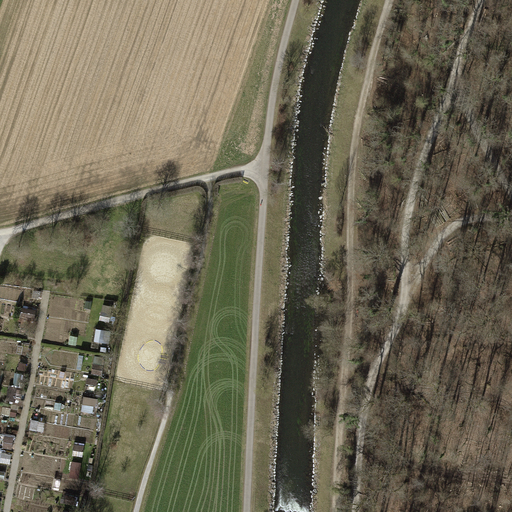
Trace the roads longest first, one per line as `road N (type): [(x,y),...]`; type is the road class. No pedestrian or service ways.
road 1 (track): [(336,511),(353,134),(388,0)]
road 2 (track): [(456,78),(413,189),(404,237),(409,293),(362,410),(354,511)]
road 3 (track): [(264,167),(247,511)]
road 4 (track): [(210,177),(166,413),(136,511)]
road 5 (track): [(0,236),(264,167)]
road 6 (track): [(7,511),(46,297)]
road 7 (track): [(296,0),(264,167)]
road 8 (track): [(409,293),(453,225),(511,220)]
road 9 (track): [(456,78),(511,197)]
